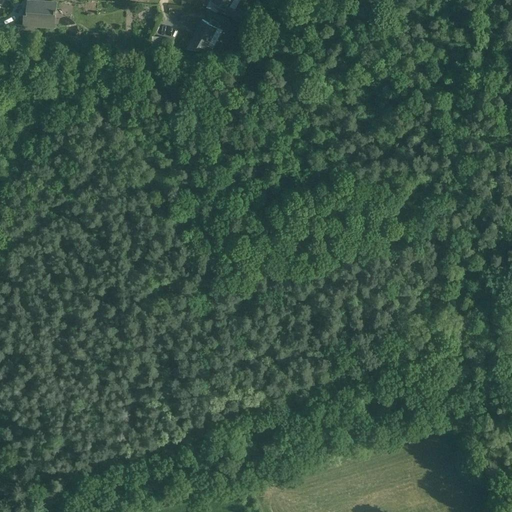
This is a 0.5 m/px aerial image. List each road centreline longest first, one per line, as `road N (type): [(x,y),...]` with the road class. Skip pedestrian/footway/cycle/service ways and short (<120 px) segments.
road 1 (unknown): [(0,469),(37,463),(52,444),(151,384),(199,371),(228,352),(238,332),(241,230),(435,163)]
road 2 (track): [(502,511),(432,336),(435,163)]
